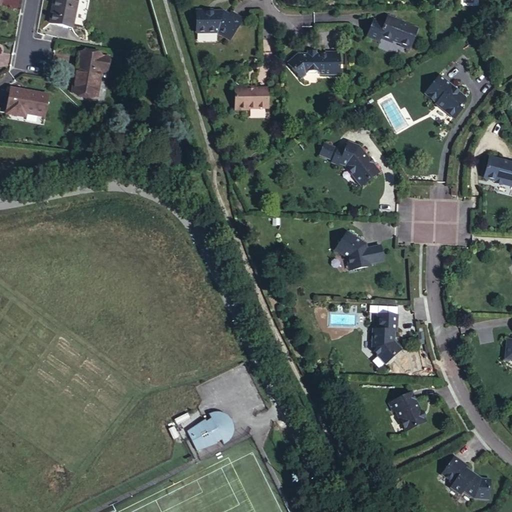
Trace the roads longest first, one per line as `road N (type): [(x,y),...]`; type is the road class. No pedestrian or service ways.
road 1 (unclassified): [(0,201),(110,184),(175,207),(332,511)]
road 2 (residential): [(511,459),(460,394),(439,337),(432,289),(437,221)]
